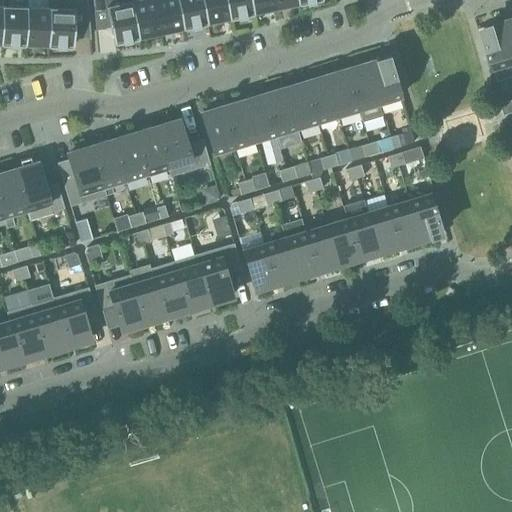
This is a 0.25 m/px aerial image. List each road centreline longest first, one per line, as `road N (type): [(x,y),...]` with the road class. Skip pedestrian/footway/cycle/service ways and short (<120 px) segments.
road 1 (residential): [(0,402),(106,371),(140,376),(239,346),(259,325),(445,270),(489,280),(511,274)]
road 2 (residential): [(0,126),(75,104),(129,111),(364,35),(379,12),(420,0)]
